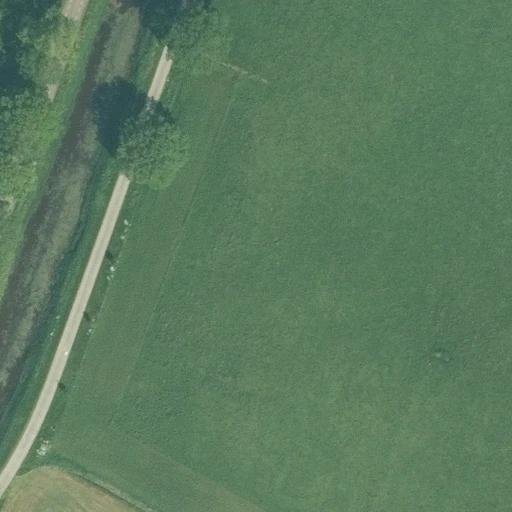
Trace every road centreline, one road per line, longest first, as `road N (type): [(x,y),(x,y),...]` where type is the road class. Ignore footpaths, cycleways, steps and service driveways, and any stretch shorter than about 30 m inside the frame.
road 1 (unclassified): [(0,482),(44,402),(187,0)]
road 2 (tertiary): [(0,211),(76,0)]
